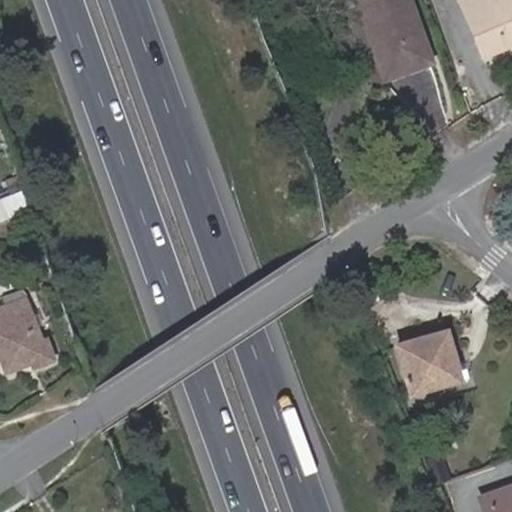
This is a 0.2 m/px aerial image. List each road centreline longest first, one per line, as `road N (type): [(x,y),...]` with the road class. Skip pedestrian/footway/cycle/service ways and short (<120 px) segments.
road 1 (motorway): [(316,511),(132,0)]
road 2 (motorway): [(70,0),(253,511)]
road 3 (residential): [(107,404),(436,189)]
road 4 (residential): [(107,404),(0,473)]
